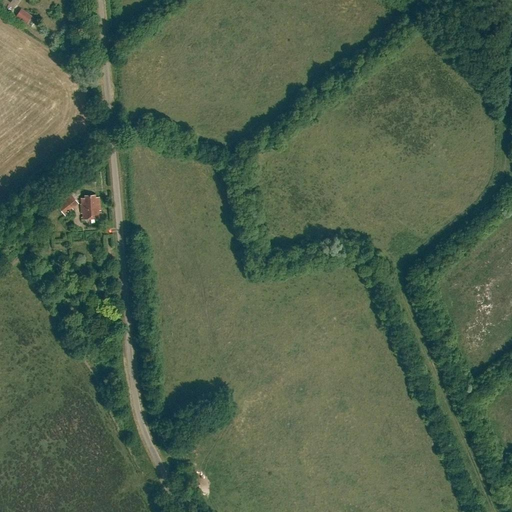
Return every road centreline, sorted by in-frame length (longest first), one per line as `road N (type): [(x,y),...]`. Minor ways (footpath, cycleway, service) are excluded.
road 1 (unclassified): [(178,511),(137,423),(97,0)]
road 2 (track): [(493,511),(398,286),(402,270),(498,186),(511,75)]
